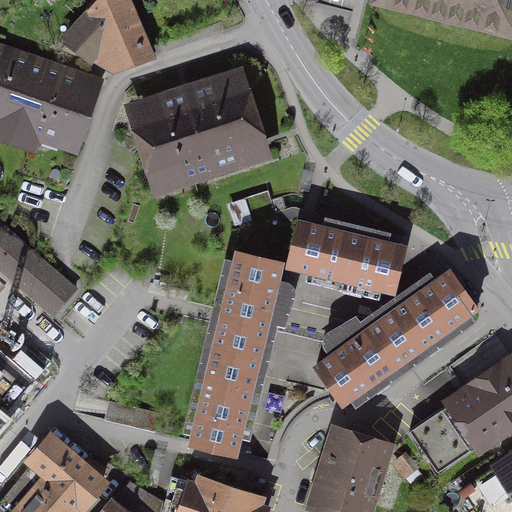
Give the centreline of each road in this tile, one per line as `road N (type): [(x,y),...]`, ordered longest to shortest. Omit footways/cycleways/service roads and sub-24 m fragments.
road 1 (tertiary): [(266,0),(327,99),(360,135),(467,202)]
road 2 (residential): [(366,415),(511,309)]
road 3 (residential): [(366,415),(317,425),(280,511)]
